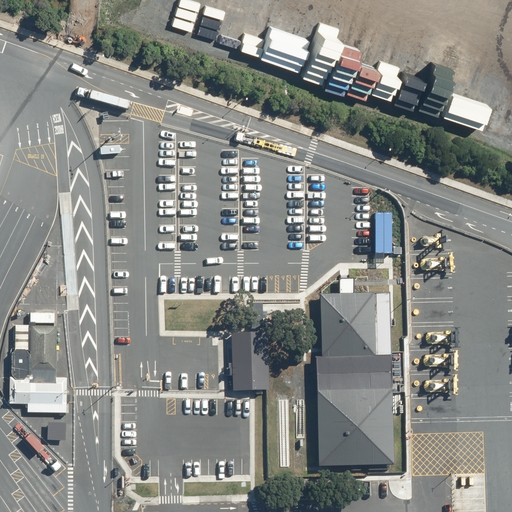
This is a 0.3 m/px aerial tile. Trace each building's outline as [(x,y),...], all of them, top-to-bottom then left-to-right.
[(165,269),(158,289),(195,301),(202,281),(165,269)] [(317,390),(318,465),(393,464),(391,389),(372,389),(372,356),(392,355),(390,294),(320,294),(322,357),(330,357),(330,390),(317,390)] [(31,300),(15,299),(14,322),(30,323),(31,300)] [(38,327),(31,327),(29,351),(13,350),(10,350),(9,405),(33,405),(33,410),(27,410),(27,417),(72,418),(72,411),(67,411),(68,377),(57,377),(58,328),(56,328),(38,327)] [(267,391),(266,331),(232,331),(233,391),(267,391)]
